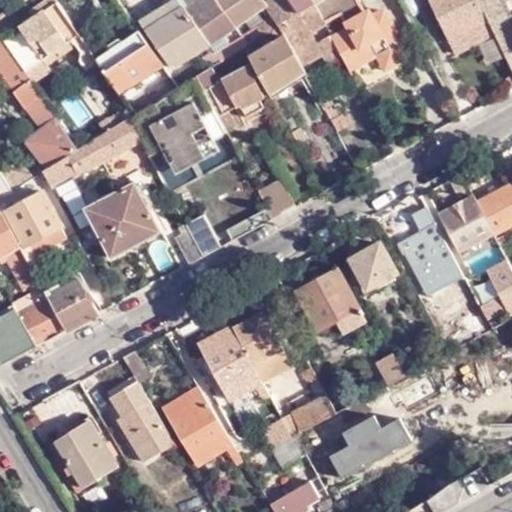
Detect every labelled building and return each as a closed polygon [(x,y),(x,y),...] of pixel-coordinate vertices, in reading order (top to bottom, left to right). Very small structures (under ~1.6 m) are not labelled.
[(185,11),(201,0),(179,0),(178,1),(184,9),(185,11)] [(236,28),(216,0),(201,0),(185,11),(210,46),(225,36),(236,28)] [(267,7),(265,5),(262,0),(216,0),(236,28),(248,20),(256,15),(267,7)] [(317,4),(314,0),(272,0),(265,5),(267,7),(274,18),(280,26),(316,4),(317,4)] [(367,9),(361,0),(322,0),(317,4),(316,4),(327,25),(333,35),(344,56),(351,70),(379,55),(385,51),(390,60),(400,62),(408,58),(409,56),(410,54),(410,52),(387,11),(385,10),(384,9),(382,9),(380,11),(373,14),(373,13),(372,11),(371,10),(367,9)] [(432,0),(451,38),(488,22),(477,0),(432,0)] [(511,0),(477,0),(488,22),(496,39),(511,70),(511,0)] [(148,33),(184,9),(178,1),(143,25),(148,33)] [(87,70),(100,62),(98,59),(58,2),(22,28),(45,61),(58,52),(61,56),(72,49),(69,44),(74,41),(82,52),(79,58),(87,70)] [(327,25),(316,4),(280,26),(286,37),(292,48),(313,36),(317,34),(316,32),(327,25)] [(174,70),(210,46),(185,11),(184,9),(148,33),(174,70)] [(254,30),(262,26),(256,15),(248,20),(254,30)] [(249,46),(280,26),(274,18),(262,26),(254,30),(243,37),(249,46)] [(449,61),(496,39),(488,22),(451,38),(441,43),(449,61)] [(28,72),(45,61),(22,28),(5,40),(28,72)] [(5,40),(0,32),(0,68),(16,91),(15,92),(44,130),(54,144),(42,153),(51,168),(82,149),(28,72),(5,40)] [(164,68),(140,33),(98,59),(100,62),(122,94),(164,68)] [(313,36),(292,48),(302,67),(322,57),(326,65),(344,56),(333,35),(318,44),(313,36)] [(215,55),(230,45),(225,36),(210,46),(215,55)] [(221,63),(249,46),(243,37),(230,45),(215,55),(221,63)] [(292,48),(286,37),(252,57),(270,93),(305,72),(302,67),(292,48)] [(385,51),(379,55),(387,69),(400,62),(390,60),(385,51)] [(48,66),(61,56),(58,52),(45,61),(48,66)] [(220,83),(212,68),(198,77),(226,129),(237,123),(230,112),(258,97),(244,70),(220,83)] [(60,80),(64,86),(79,75),(76,70),(60,80)] [(137,115),(129,120),(141,142),(157,171),(228,134),(226,129),(198,77),(137,115)] [(129,120),(137,115),(135,113),(131,106),(128,102),(108,115),(107,114),(97,120),(99,124),(98,125),(104,135),(129,120)] [(3,105),(0,106),(0,122),(11,115),(4,104),(3,105)] [(341,115),(331,121),(338,132),(348,127),(341,115)] [(141,142),(129,120),(104,135),(82,149),(51,168),(47,171),(44,172),(53,189),(79,175),(79,176),(141,142)] [(44,130),(29,141),(47,171),(51,168),(42,153),(54,144),(44,130)] [(392,144),(390,144),(396,155),(407,149),(403,146),(401,145),(399,145),(397,144),(395,144),(392,144)] [(16,167),(2,176),(12,192),(34,179),(28,169),(20,174),(16,167)] [(0,199),(5,197),(12,192),(2,176),(0,173),(0,199)] [(282,178),(258,191),(268,209),(273,220),(297,208),(282,178)] [(140,181),(135,183),(150,211),(154,208),(140,181)] [(150,211),(135,183),(87,209),(112,258),(162,232),(150,211)] [(511,183),(479,202),(496,235),(511,226),(511,183)] [(7,211),(18,231),(27,247),(47,235),(53,246),(67,238),(43,193),(7,211)] [(9,205),(5,197),(0,199),(0,207),(1,209),(9,205)] [(479,202),(476,198),(440,216),(460,254),(496,235),(479,202)] [(422,233),(438,225),(428,208),(413,216),(422,233)] [(268,209),(227,231),(233,242),(273,220),(268,209)] [(13,233),(3,214),(0,215),(0,257),(15,250),(21,247),(13,233)] [(204,215),(185,225),(188,231),(203,258),(221,248),(204,215)] [(454,277),(463,272),(438,225),(422,233),(397,245),(403,257),(405,256),(408,261),(438,247),(444,259),(448,269),(449,268),(454,277)] [(18,231),(13,233),(21,247),(32,266),(51,255),(48,248),(53,246),(47,235),(27,247),(18,231)] [(203,258),(188,231),(175,238),(190,265),(203,258)] [(370,268),(361,273),(370,290),(377,286),(379,291),(388,286),(385,281),(398,274),(382,245),(363,255),(364,257),(370,268)] [(21,247),(15,250),(28,273),(34,270),(32,266),(21,247)] [(414,273),(444,259),(438,247),(408,261),(414,273)] [(511,312),(511,268),(509,262),(504,252),(495,256),(501,267),(491,272),(499,288),(511,312)] [(355,262),(361,273),(370,268),(364,257),(355,262)] [(34,270),(28,273),(21,277),(27,287),(31,284),(43,304),(50,300),(47,293),(41,282),(34,270)] [(299,292),(320,330),(336,322),(344,335),(367,323),(339,271),(299,292)] [(290,298),(278,275),(265,282),(278,304),(290,298)] [(48,278),(41,282),(47,293),(54,289),(48,278)] [(54,289),(47,293),(50,300),(67,331),(99,314),(80,281),(67,288),(64,283),(54,289)] [(493,321),(511,312),(499,288),(480,298),(493,321)] [(50,300),(43,304),(20,316),(36,345),(45,339),(47,342),(67,331),(50,300)] [(20,316),(17,310),(0,319),(0,364),(1,366),(37,347),(36,345),(20,316)] [(263,383),(266,387),(295,371),(263,313),(234,329),(263,383)] [(234,329),(233,328),(202,345),(231,400),(263,383),(234,329)] [(156,382),(138,351),(126,358),(140,382),(145,390),(156,382)] [(377,362),(390,384),(406,376),(394,353),(377,362)] [(309,384),(318,379),(312,368),(303,372),(309,384)] [(145,390),(140,382),(114,398),(124,416),(128,422),(124,424),(146,461),(177,444),(145,390)] [(200,464),(235,444),(205,393),(170,413),(200,464)] [(294,414),(303,431),(337,413),(327,396),(294,414)] [(70,462),(75,470),(85,489),(120,468),(92,422),(58,442),(70,462)] [(300,473),(314,466),(297,434),(292,437),(274,447),(289,476),(290,479),(300,473)] [(67,474),(75,470),(70,462),(62,466),(67,474)] [(306,484),(300,473),(290,479),(289,476),(263,491),(271,504),(285,496),(301,487),(306,484)] [(147,493),(139,480),(131,484),(139,498),(147,493)] [(311,481),(306,484),(301,487),(310,501),(319,495),(311,481)] [(436,511),(445,511),(462,503),(467,490),(462,481),(451,486),(430,501),(436,511)] [(294,511),(304,505),(310,501),(301,487),(285,496),(294,511)] [(294,511),(285,496),(271,504),(275,511),(294,511)] [(324,511),(327,511),(336,507),(332,499),(321,505),(324,511)]
